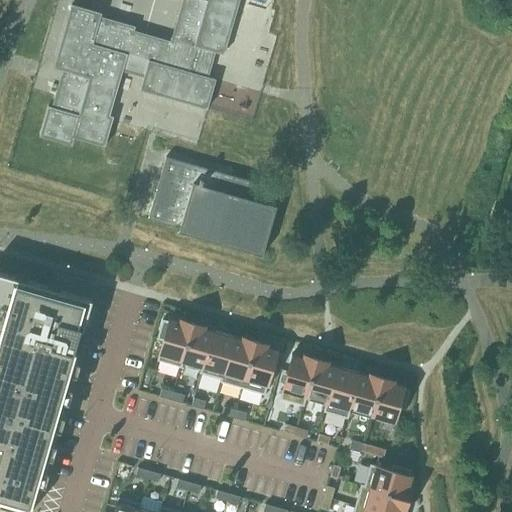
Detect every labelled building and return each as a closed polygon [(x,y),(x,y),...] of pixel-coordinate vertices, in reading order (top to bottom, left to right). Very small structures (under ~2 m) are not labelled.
[(102,12),(72,3),(54,67),(63,69),(52,106),(49,105),(40,135),(72,144),(74,137),(105,145),(114,115),(110,114),(123,70),(144,76),(141,89),(208,108),(208,107),(216,78),(208,76),(216,51),(224,53),(239,0),(182,0),(171,40),(134,30),(135,26),(101,16),(102,12)] [(277,205),(268,202),(272,186),(167,156),(149,218),(180,227),(179,230),(263,254),(277,205)] [(92,297),(96,283),(53,270),(49,285),(92,297)] [(0,504),(9,507),(25,511),(30,511),(39,483),(43,470),(47,455),(51,442),(55,427),(59,415),(60,409),(67,387),(71,373),(73,364),(74,361),(77,350),(74,349),(80,328),(83,329),(85,321),(90,304),(92,298),(61,289),(47,285),(28,280),(15,276),(0,271),(0,504)] [(179,318),(178,319),(170,317),(169,321),(163,319),(157,338),(163,339),(158,360),(181,366),(193,322),(191,322),(182,319),(179,318)] [(183,362),(202,367),(200,372),(201,372),(214,329),(207,327),(208,326),(204,325),(195,323),(193,322),(181,366),(182,366),(183,362)] [(201,372),(221,378),(220,381),(221,381),(234,335),(214,329),(201,372)] [(244,337),(241,336),(241,337),(234,335),(221,381),(242,387),(255,340),(254,340),(244,337)] [(242,387),(265,394),(278,348),(270,345),(270,344),(267,343),(257,341),(255,340),(242,387)] [(280,398),(303,405),(317,358),(315,357),(305,354),(302,354),(293,352),(280,398)] [(331,362),(328,361),(318,358),(317,358),(303,405),(304,405),(306,397),(326,403),(324,411),(325,411),(338,365),(331,363),(331,362)] [(347,417),(360,371),(338,365),(325,411),(347,417)] [(381,376),(371,373),(368,372),(368,373),(360,371),(347,417),(348,418),(350,410),(371,416),(382,376),(381,376)] [(404,388),(405,384),(396,381),(397,381),(393,380),(384,377),(382,376),(371,416),(394,422),(398,407),(404,408),(410,390),(404,388)] [(162,388),(160,396),(171,399),(173,391),(162,388)] [(185,394),(173,391),(171,399),(182,402),(185,394)] [(206,400),(194,397),(192,405),(203,408),(206,400)] [(236,409),(224,406),(222,414),(233,417),(236,409)] [(236,409),(233,417),(245,420),(247,412),(236,409)] [(295,434),(297,426),(285,423),(283,431),(295,434)] [(297,426),(295,434),(306,438),(308,430),(297,426)] [(328,444),(330,436),(319,433),(316,441),(328,444)] [(361,450),(363,442),(352,439),(350,447),(361,450)] [(372,454),(384,457),(386,449),(375,446),(363,442),(361,450),(372,454)] [(370,464),(364,484),(361,483),(361,484),(408,498),(409,496),(411,487),(412,484),(411,483),(414,476),(410,475),(411,469),(392,463),(391,469),(370,464)] [(338,478),(341,466),(333,464),(330,475),(338,478)] [(138,467),(136,475),(147,478),(149,470),(138,467)] [(159,481),(161,473),(149,470),(147,478),(159,481)] [(190,481),(179,478),(176,486),(188,489),(190,481)] [(201,485),(190,481),(188,489),(199,493),(201,485)] [(361,484),(355,505),(378,511),(404,511),(405,509),(408,500),(408,498),(361,484)] [(324,496),(332,498),(335,487),(327,485),(324,496)] [(218,489),(216,497),(227,501),(229,493),(218,489)] [(229,493),(227,501),(238,504),(241,496),(229,493)] [(321,508),(329,510),(332,498),(324,496),(321,508)] [(137,511),(140,503),(118,497),(114,511),(137,511)] [(140,503),(137,511),(159,511),(162,506),(161,505),(161,503),(143,498),(141,503),(140,503)] [(266,511),(275,511),(277,506),(266,503),(263,511),(266,511)]
